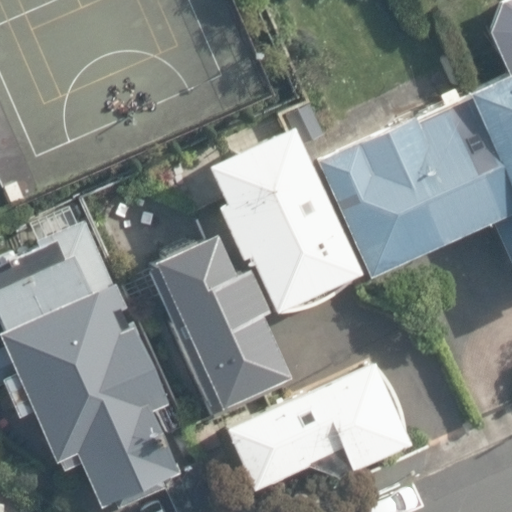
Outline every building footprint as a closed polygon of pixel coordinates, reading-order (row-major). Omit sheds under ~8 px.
[(511,0),(496,0),(485,30),(502,69),(459,89),(461,96),(409,119),(406,113),(311,157),(362,275),(486,220),(509,267),(511,265),(511,0)] [(323,135),(308,104),(285,115),(300,146),(323,135)] [(353,269),(284,124),(198,163),(216,200),(208,204),(233,257),(241,253),(267,311),(274,307),(277,311),(295,309),(315,302),(334,292),(346,282),(353,269)] [(93,505),(172,468),(143,408),(161,399),(126,321),(121,323),(114,306),(120,303),(82,219),(75,222),(68,205),(28,222),(35,242),(0,257),(0,353),(7,370),(0,373),(0,390),(11,415),(25,409),(48,460),(52,459),(57,469),(73,462),(93,505)] [(209,230),(145,260),(214,415),(231,412),(251,406),(266,398),(281,384),(279,376),(282,375),(253,313),(261,309),(241,265),(227,272),(209,230)] [(367,363),(364,358),(216,424),(244,487),(298,462),(331,476),(402,441),(398,435),(402,432),(400,413),(395,395),(387,379),(378,369),(372,361),(367,363)] [(217,511),(194,462),(159,478),(174,511),(217,511)]
